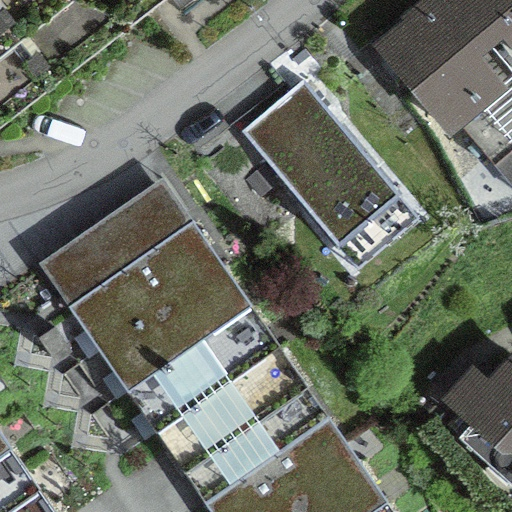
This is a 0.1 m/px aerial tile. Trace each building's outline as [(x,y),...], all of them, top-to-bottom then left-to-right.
[(0,0),(0,111),(140,4),(141,0),(0,0)] [(511,0),(442,0),(382,51),(393,59),(446,127),(455,119),(511,187),(511,0)] [(409,214),(300,80),(234,134),(343,268),(409,214)] [(174,456),(187,475),(306,390),(164,179),(110,216),(42,262),(94,339),(126,385),(152,424),(174,456)] [(511,365),(498,381),(488,393),(473,379),(449,406),(470,426),(456,442),(485,468),(499,452),(511,450),(511,365)] [(389,511),(326,419),(205,502),(212,511),(389,511)] [(0,511),(58,511),(0,426),(0,511)]
